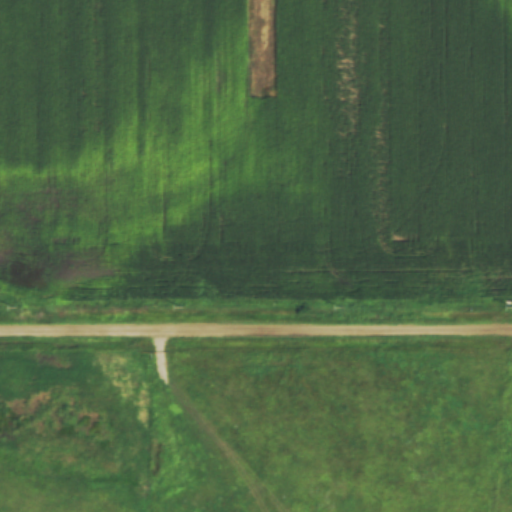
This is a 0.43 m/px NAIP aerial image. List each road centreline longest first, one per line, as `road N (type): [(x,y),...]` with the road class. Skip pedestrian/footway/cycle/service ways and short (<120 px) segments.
road 1 (track): [(511,330),(0,333)]
road 2 (track): [(143,332),(145,371),(255,511)]
road 3 (track): [(145,371),(145,511)]
